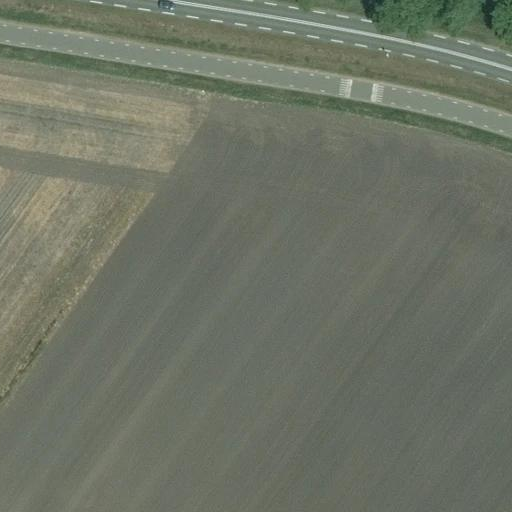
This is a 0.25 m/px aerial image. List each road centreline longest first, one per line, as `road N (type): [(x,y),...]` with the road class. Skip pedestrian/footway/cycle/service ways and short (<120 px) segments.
road 1 (unclassified): [(511,125),(0,30)]
road 2 (primary): [(511,73),(307,24),(161,0)]
